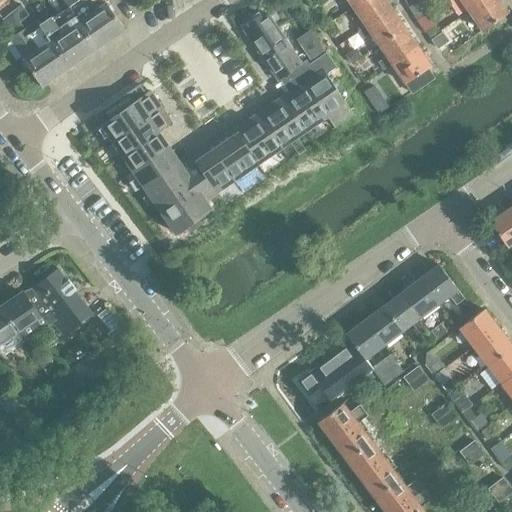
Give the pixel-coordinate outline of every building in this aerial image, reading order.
[(96,48),(124,29),(104,0),(63,0),(68,7),(96,48)] [(385,0),(363,0),(353,7),(366,26),(392,9),(385,0)] [(421,0),(418,0),(408,7),(417,20),(429,12),(421,0)] [(461,0),(470,11),(486,0),(461,0)] [(498,0),(486,0),(470,11),(483,30),(508,13),(498,0)] [(42,86),(69,67),(37,20),(24,28),(20,21),(28,14),(21,5),(2,19),(14,35),(10,38),(24,58),(23,59),(42,86)] [(68,7),(41,26),(69,67),(96,48),(68,7)] [(366,26),(358,32),(363,40),(372,34),(379,45),(405,28),(392,9),(366,26)] [(429,12),(418,20),(426,32),(438,25),(429,12)] [(140,84),(95,114),(96,116),(102,124),(128,163),(175,232),(211,208),(205,200),(217,192),(235,179),(298,136),(327,117),(334,127),(353,114),(326,74),(336,67),(326,52),(309,64),(306,60),(301,63),(268,14),(262,18),(260,15),(248,24),(250,26),(244,30),(245,30),(278,80),(279,80),(281,79),(290,93),(182,166),(158,131),(171,121),(152,93),(151,91),(147,94),(140,84)] [(387,56),(378,62),(384,70),(392,64),(418,47),(405,28),(379,45),(387,56)] [(298,40),(311,58),(323,50),(310,31),(298,40)] [(443,32),(431,40),(437,49),(449,41),(443,32)] [(418,47),(392,64),(405,83),(412,93),(434,78),(427,68),(431,66),(418,47)] [(356,48),(346,55),(352,64),(363,57),(356,48)] [(511,212),(510,209),(490,222),(507,247),(511,243),(511,212)] [(439,265),(420,279),(438,303),(449,295),(456,305),(464,299),(439,265)] [(2,307),(0,308),(17,332),(24,342),(53,322),(55,325),(64,335),(92,314),(74,291),(75,290),(68,280),(66,281),(58,270),(32,290),(22,293),(12,300),(12,299),(1,306),(2,307)] [(438,303),(420,279),(402,293),(420,317),(438,303)] [(420,317),(402,293),(383,307),(402,331),(412,323),(419,333),(427,326),(420,317)] [(383,307),(365,321),(383,345),(387,342),(391,348),(405,337),(401,331),(402,331),(383,307)] [(24,342),(0,308),(0,354),(2,357),(24,342)] [(476,315),(459,327),(473,346),(497,327),(483,309),(476,315)] [(383,345),(365,321),(347,334),(355,345),(365,358),(383,345)] [(440,323),(431,330),(438,339),(447,332),(440,323)] [(497,327),(473,346),(487,364),(511,346),(497,327)] [(95,339),(89,343),(96,353),(102,348),(95,339)] [(373,368),(365,358),(355,345),(336,360),(332,355),(331,356),(335,361),(325,368),(322,363),(298,381),(319,409),(373,369),(373,368)] [(489,366),(479,373),(491,389),(501,382),(511,374),(511,346),(487,364),(489,366)] [(373,368),(373,369),(385,385),(404,371),(392,355),(373,368)] [(429,364),(426,366),(434,376),(445,367),(438,357),(429,364)] [(511,374),(501,382),(511,396),(511,374)] [(453,376),(441,385),(448,394),(459,385),(453,376)] [(11,394),(0,400),(0,402),(7,415),(19,408),(11,394)] [(426,511),(346,401),(320,420),(387,511),(426,511)] [(472,420),(471,421),(477,429),(488,422),(481,413),(480,414),(472,420)] [(491,424),(481,432),(487,440),(498,432),(491,424)] [(505,447),(495,453),(502,462),(511,455),(505,447)]
